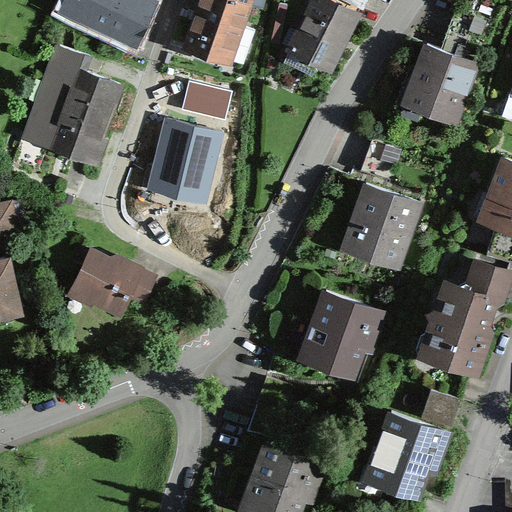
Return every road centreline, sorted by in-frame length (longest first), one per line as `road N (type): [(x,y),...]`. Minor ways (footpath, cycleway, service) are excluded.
road 1 (residential): [(235,291),(109,225),(103,209),(173,0)]
road 2 (residential): [(235,291),(324,122),(407,0)]
road 3 (residential): [(0,432),(165,368)]
road 4 (residential): [(455,511),(511,361)]
road 5 (residential): [(165,511),(184,450),(182,414),(165,368)]
